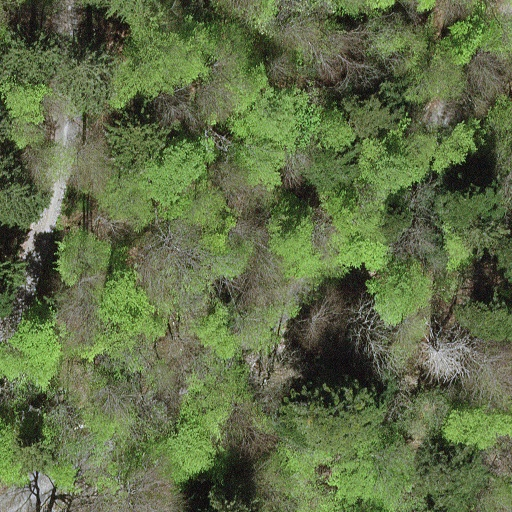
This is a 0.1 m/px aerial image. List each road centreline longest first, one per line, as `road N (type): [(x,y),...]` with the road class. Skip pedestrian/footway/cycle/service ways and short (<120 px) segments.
road 1 (track): [(511,12),(408,162),(292,297),(4,511)]
road 2 (track): [(0,356),(73,101),(72,0)]
